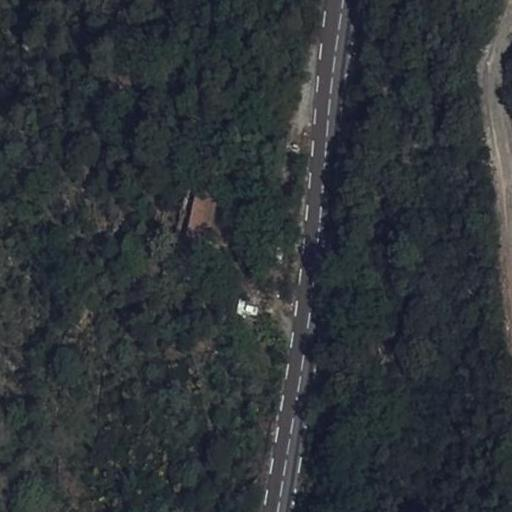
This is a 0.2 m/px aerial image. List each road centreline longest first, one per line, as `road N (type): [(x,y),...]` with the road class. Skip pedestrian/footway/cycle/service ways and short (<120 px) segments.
road 1 (tertiary): [(342,0),(300,397),(278,511)]
road 2 (unclassified): [(511,192),(495,113),(495,70),(511,24)]
